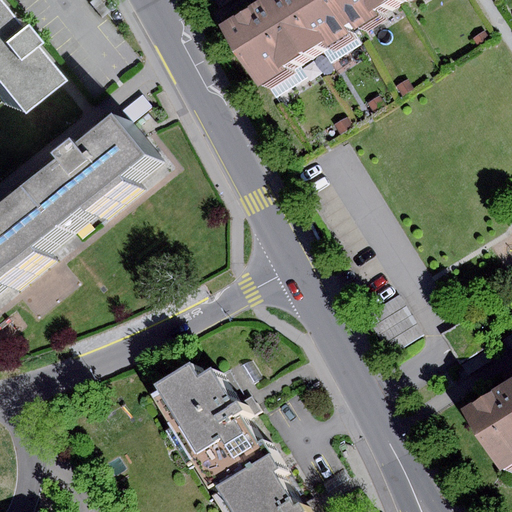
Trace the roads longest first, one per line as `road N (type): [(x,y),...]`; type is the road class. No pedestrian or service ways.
road 1 (residential): [(293,268),(150,342),(0,397)]
road 2 (residential): [(144,0),(293,268)]
road 3 (residential): [(293,268),(427,511)]
